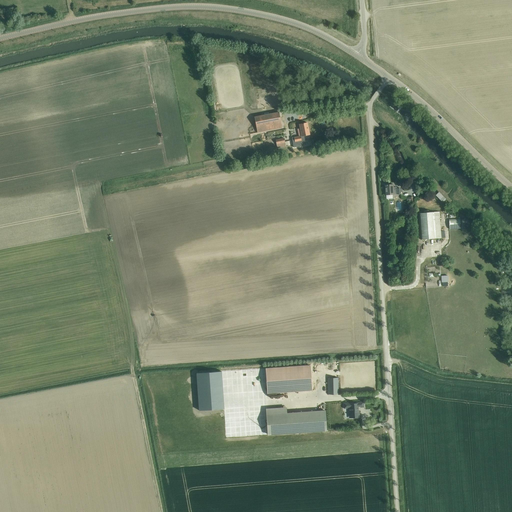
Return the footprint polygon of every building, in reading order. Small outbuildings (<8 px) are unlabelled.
[(254,117),(256,128),(249,129),(250,134),(257,133),(282,128),(279,112),(254,117)] [(302,136),(292,138),(294,148),(306,145),(304,136),(310,135),(307,123),(299,124),(302,136)] [(276,140),(277,144),(278,149),(286,147),(284,138),(276,140)] [(393,185),(385,185),(386,195),(387,199),(393,198),(392,195),(400,194),(400,188),(396,188),(395,188),(394,188),(393,185)] [(444,202),(446,199),(440,192),(437,195),(444,202)] [(419,213),(421,239),(441,238),(439,212),(419,213)] [(460,219),(449,219),(449,229),(461,229),(460,219)] [(266,368),(268,394),(311,391),(310,365),(266,368)] [(222,372),(197,373),(199,411),(224,409),(222,372)] [(328,378),(328,395),(338,394),(338,378),(328,378)] [(364,402),(344,403),(344,409),(348,408),(349,418),(360,418),(359,411),(358,411),(358,407),(360,407),(360,408),(364,408),(364,402)] [(293,413),(294,433),(327,430),(325,411),(293,413)] [(293,413),(267,415),(268,434),(294,433),(293,413)]
